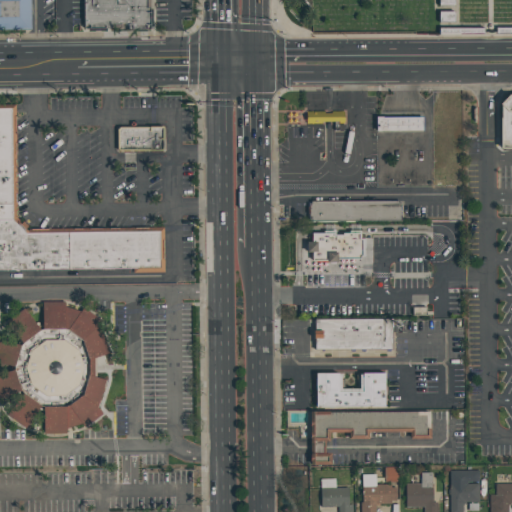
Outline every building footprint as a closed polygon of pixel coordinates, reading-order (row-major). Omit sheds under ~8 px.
[(30,0),(31,29),(0,29),(0,0),(30,0)] [(148,0),(149,30),(82,31),(82,0),(148,0)] [(511,95),(508,95),(500,102),(503,147),(511,146),(511,95)] [(0,106),(0,217),(14,217),(18,217),(16,106),(0,106)] [(307,112),(307,124),(346,123),(346,111),(307,112)] [(378,115),(378,131),(424,131),(424,116),(378,115)] [(118,125),(119,149),(166,149),(166,126),(118,125)] [(310,199),(310,220),(402,220),(402,200),(310,199)] [(0,217),(0,268),(71,268),(70,230),(28,230),(14,217),(0,217)] [(70,230),(71,268),(163,268),(163,230),(70,230)] [(313,234),(335,234),(335,236),(344,236),(345,233),(361,233),(361,239),(366,239),(367,255),(361,255),(361,258),(338,258),(338,262),(329,262),(329,260),(313,260),(313,234)] [(3,323),(21,309),(38,331),(41,330),(41,303),(63,303),(63,306),(79,312),(80,309),(99,322),(95,327),(104,355),(94,359),(94,378),(105,381),(96,409),(100,415),(83,428),(80,424),(65,429),(64,434),(42,435),(42,409),(39,407),(24,429),(6,415),(21,395),(19,392),(0,398),(0,375),(12,371),(12,368),(0,364),(0,341),(18,348),(20,344),(3,323)] [(314,320),(390,320),(391,349),(314,350),(314,320)] [(314,375),(338,374),(338,393),(360,392),(360,374),(383,374),(384,407),(314,408),(314,375)] [(307,411),(430,410),(431,440),(410,440),(410,432),(371,432),(371,440),(348,440),(348,431),(329,431),(329,441),(324,441),(324,451),(332,451),(332,467),(308,467),(307,411)] [(448,511),(448,471),(478,471),(478,502),(461,503),(461,511),(448,511)] [(375,474),(360,475),(361,511),(375,511),(375,504),(396,504),(395,485),(376,486),(375,474)] [(403,485),(419,485),(419,474),(430,474),(431,503),(436,502),(436,511),(423,511),(423,507),(404,508),(403,485)] [(511,482),(511,504),(507,504),(507,511),(486,511),(486,495),(493,495),(493,482),(511,482)] [(320,507),(338,507),(338,511),(352,511),(352,505),(348,505),(348,487),(320,488),(320,507)]
